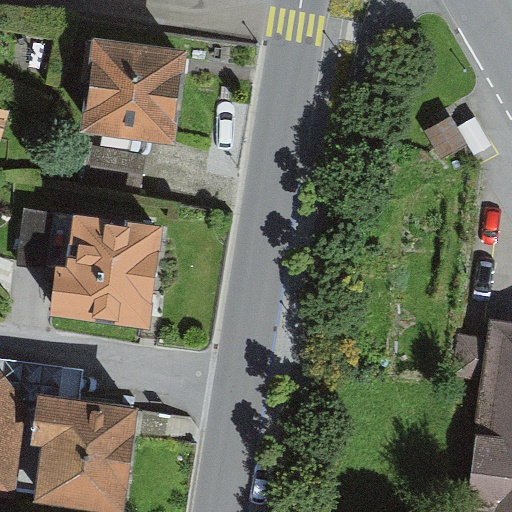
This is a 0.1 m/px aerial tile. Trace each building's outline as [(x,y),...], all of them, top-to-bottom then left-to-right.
[(187,54),(97,40),(82,129),(172,143),(173,137),(185,68),(187,54)] [(457,127),(450,117),(424,133),(441,161),(468,145),(457,127)] [(142,175),(144,158),(90,151),(85,185),(140,192),(142,175)] [(166,229),(66,218),(55,313),(155,324),(166,229)] [(465,511),(511,511),(511,331),(495,328),(465,511)] [(38,361),(0,355),(0,497),(16,500),(38,361)] [(140,411),(51,401),(40,498),(128,508),(140,411)]
